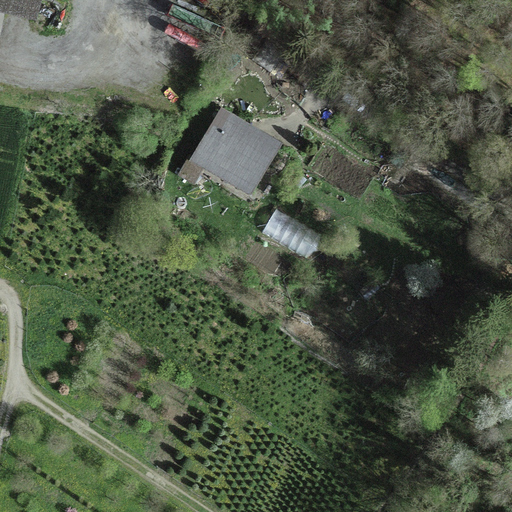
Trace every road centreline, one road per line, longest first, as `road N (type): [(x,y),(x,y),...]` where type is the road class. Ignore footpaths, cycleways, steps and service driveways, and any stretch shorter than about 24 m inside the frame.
road 1 (track): [(308,74),(511,199)]
road 2 (track): [(14,382),(203,511)]
road 3 (track): [(0,432),(14,382),(17,316),(0,288)]
